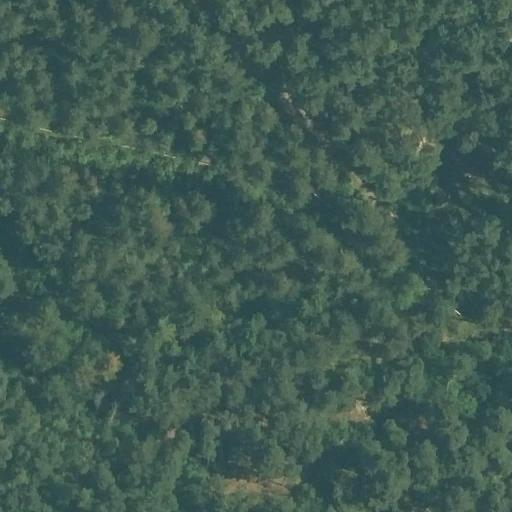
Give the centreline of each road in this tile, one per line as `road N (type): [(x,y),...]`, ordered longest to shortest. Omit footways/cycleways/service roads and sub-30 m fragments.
road 1 (track): [(0,115),(244,164),(324,190),(411,238),(483,326),(246,413),(72,454),(5,511)]
road 2 (track): [(395,229),(225,0)]
road 3 (track): [(511,313),(421,372),(399,445),(403,511)]
road 4 (track): [(216,511),(311,389)]
